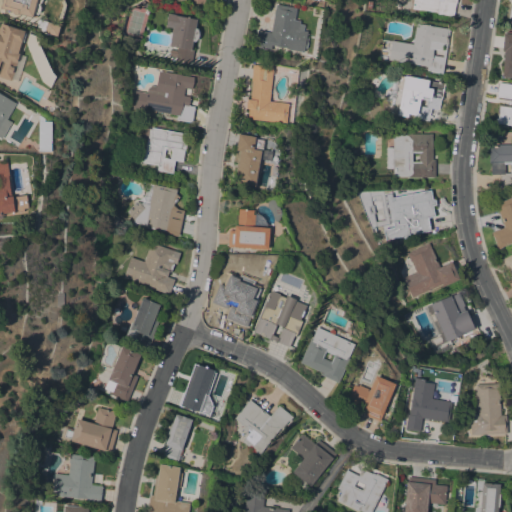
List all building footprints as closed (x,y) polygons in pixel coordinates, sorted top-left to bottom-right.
[(0,7),(1,0),(42,0),(40,4),(41,7),(39,12),(38,13),(35,12),(33,17),(19,13),(18,14),(13,13),(13,11),(0,7)] [(413,0),(456,0),(456,2),(455,2),(453,15),(436,13),(436,12),(435,12),(435,13),(430,12),(431,11),(412,9),(413,0)] [(276,4),(297,8),(294,19),(300,21),(300,23),(304,24),(303,30),(308,31),(306,37),(308,38),(306,47),(305,47),(304,52),(286,48),(287,47),(271,44),(270,50),(255,46),(258,30),(270,32),(276,4)] [(191,49),(194,49),(191,63),(175,59),(176,57),(169,55),(170,49),(177,50),(177,47),(169,45),(173,27),(166,26),(169,13),(198,19),(196,27),(198,28),(199,31),(200,33),(199,36),(198,39),(195,41),(193,40),(191,49)] [(61,25),(58,35),(45,32),(48,21),(61,25)] [(19,29),(20,28),(26,30),(25,32),(27,33),(24,41),(22,40),(18,52),(20,53),(11,80),(0,76),(0,24),(1,22),(19,29)] [(426,70),(427,66),(394,61),(397,40),(412,42),(415,23),(434,26),(434,25),(450,27),(442,73),(426,70)] [(511,77),(502,76),(504,50),(502,50),(504,32),(511,33),(511,77)] [(388,43),(379,42),(377,59),(386,60),(388,43)] [(269,101),(289,103),(287,123),(247,119),(248,109),(246,108),(247,99),(250,100),(252,81),(251,81),(253,64),(273,66),(269,101)] [(194,77),(192,89),(185,87),(183,95),(191,96),(189,105),(195,106),(192,122),(176,119),(177,115),(155,111),(155,113),(149,112),(149,110),(145,109),(145,111),(131,108),(135,90),(147,92),(148,88),(152,85),(156,86),(159,70),(194,77)] [(413,118),(414,112),(399,109),(403,87),(396,86),(399,75),(408,77),(408,74),(445,81),(439,109),(431,108),(428,121),(413,118)] [(499,82),(511,83),(511,125),(496,123),(498,105),(506,106),(507,98),(497,96),(499,82)] [(0,93),(16,103),(7,118),(12,122),(2,138),(0,136),(0,93)] [(38,151),(39,115),(45,119),(45,123),(52,123),(51,151),(38,151)] [(156,170),(157,165),(142,162),(146,138),(137,136),(138,126),(151,128),(151,127),(188,133),(185,150),(184,150),(182,161),(175,160),(173,173),(156,170)] [(262,149),(272,151),(270,160),(261,158),(256,187),(234,183),(238,162),(233,161),(239,132),(255,135),(254,138),(264,140),(262,149)] [(407,177),(407,176),(393,176),(393,168),(385,168),(386,147),(393,147),(393,133),(432,133),(432,159),(435,159),(435,177),(407,177)] [(499,174),(491,174),(490,162),(489,162),(489,146),(498,146),(498,144),(511,143),(511,185),(499,185),(499,174)] [(9,175),(8,175),(11,197),(27,194),(29,208),(27,208),(28,212),(14,214),(13,211),(0,213),(0,161),(6,160),(9,175)] [(173,208),(184,210),(178,236),(172,235),(172,234),(132,225),(133,218),(128,213),(129,212),(127,210),(137,200),(136,200),(137,199),(140,199),(141,198),(142,198),(144,196),(144,194),(145,193),(145,192),(145,189),(145,186),(143,184),(141,181),(177,189),(173,208)] [(432,200),(434,199),(435,204),(432,205),(434,215),(427,217),(430,230),(416,233),(416,231),(408,233),(409,235),(406,235),(407,237),(403,238),(402,236),(400,236),(401,240),(386,243),(383,229),(394,227),(393,221),(389,222),(383,194),(394,192),(395,197),(430,190),(432,200)] [(511,242),(502,246),(503,247),(497,249),(491,231),(504,227),(496,203),(511,197),(511,242)] [(268,249),(227,246),(228,230),(234,230),(234,226),(237,226),(238,209),(254,210),(253,212),(256,212),(261,214),(266,219),(267,226),(267,227),(269,227),(268,249)] [(123,276),(130,256),(143,261),(150,242),(180,252),(176,263),(174,262),(172,270),(169,269),(167,276),(174,279),(169,294),(155,289),(155,287),(123,276)] [(439,267),(451,261),(459,279),(442,286),(441,283),(411,297),(403,277),(416,271),(411,261),(410,261),(406,252),(429,242),(439,267)] [(511,285),(511,284),(511,283),(511,279),(502,259),(511,253),(511,285)] [(229,321),(230,318),(221,315),(224,307),(213,302),(219,287),(221,288),(227,272),(243,279),(245,274),(265,279),(261,287),(264,287),(247,328),(229,321)] [(218,283),(215,291),(210,289),(214,281),(218,283)] [(279,293),(279,294),(286,297),(286,294),(296,298),(295,300),(306,305),(300,319),(302,320),(296,335),(296,336),(294,335),(289,346),(254,331),(254,330),(253,330),(266,297),(267,297),(268,296),(269,296),(271,290),(279,293)] [(430,304),(459,292),(464,305),(462,305),(465,310),(466,310),(468,316),(471,314),(476,327),(474,327),(475,329),(446,341),(430,304)] [(152,336),(153,336),(147,349),(133,343),(134,342),(124,338),(131,321),(132,322),(143,297),(160,304),(155,316),(159,318),(152,336)] [(322,375),(323,373),(300,362),(311,338),(312,338),(317,327),(354,344),(348,357),(349,358),(338,382),(322,375)] [(141,353),(132,374),(137,376),(127,401),(108,393),(109,391),(104,388),(111,371),(112,371),(122,345),(141,353)] [(443,355),(440,348),(447,345),(451,353),(451,354),(444,357),(443,355)] [(210,416),(178,405),(182,393),(184,393),(194,363),(214,370),(207,394),(209,395),(214,405),(210,416)] [(384,411),(384,410),(379,421),(364,415),(367,410),(362,408),(363,405),(348,398),(354,382),(368,388),(367,390),(368,391),(375,375),(395,384),(384,411)] [(423,419),(421,433),(403,430),(404,422),(406,422),(407,414),(408,414),(414,380),(416,380),(417,377),(425,378),(425,381),(435,383),(433,397),(453,400),(449,423),(423,419)] [(470,434),(469,413),(477,413),(476,383),(499,382),(500,415),(506,414),(507,433),(470,434)] [(245,426),(234,418),(249,399),(270,416),(278,405),(293,416),(289,421),(288,420),(281,429),(280,428),(259,455),(256,453),(254,455),(249,451),(251,448),(242,441),(248,434),(242,429),(245,426)] [(110,452),(60,437),(64,426),(73,429),(76,418),(93,423),(98,406),(116,412),(111,428),(117,430),(110,452)] [(168,435),(167,434),(171,422),(172,423),(175,414),(194,420),(184,448),(182,448),(177,462),(162,456),(166,445),(165,444),(168,435)] [(303,457),(290,448),(300,433),(315,444),(317,440),(335,453),(310,485),(292,472),(303,457)] [(91,484),(102,485),(100,503),(87,501),(87,497),(70,495),(70,497),(51,495),(54,473),(68,474),(70,462),(68,462),(69,453),(94,456),(91,484)] [(179,467),(178,472),(181,473),(179,487),(177,487),(175,500),(189,503),(187,511),(150,511),(146,511),(149,495),(152,495),(155,475),(157,475),(159,464),(179,467)] [(364,511),(358,509),(358,510),(337,500),(341,492),(339,491),(340,490),(337,488),(346,469),(358,475),(361,468),(372,473),(375,474),(376,473),(388,479),(371,511),(364,511)] [(435,479),(434,484),(447,485),(445,504),(428,502),(426,511),(403,511),(407,482),(408,482),(408,476),(435,479)] [(480,511),(482,482),(500,484),(499,493),(500,494),(499,507),(498,507),(497,511),(480,511)] [(289,509),(288,511),(241,511),(242,507),(244,507),(246,490),(264,492),(262,506),(289,509)]
